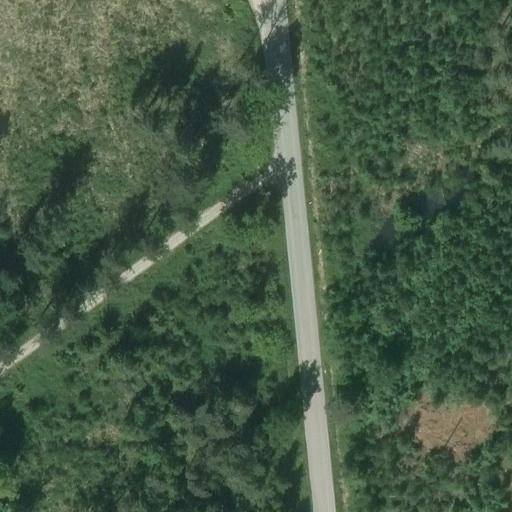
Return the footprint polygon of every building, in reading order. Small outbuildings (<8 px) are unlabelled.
[(211,230),(199,241),(210,253),(222,242),(211,230)] [(178,259),(146,279),(152,289),(184,269),(178,259)] [(45,382),(67,366),(51,344),(29,361),(45,382)] [(26,365),(2,380),(16,403),(40,387),(26,365)] [(0,391),(0,410),(8,406),(0,391)]
